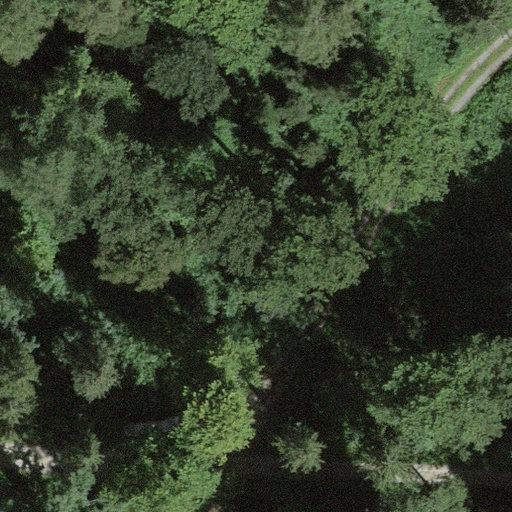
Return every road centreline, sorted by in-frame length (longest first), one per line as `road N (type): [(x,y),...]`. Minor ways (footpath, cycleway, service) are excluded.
road 1 (track): [(0,451),(511,486)]
road 2 (track): [(205,462),(411,186),(511,99)]
